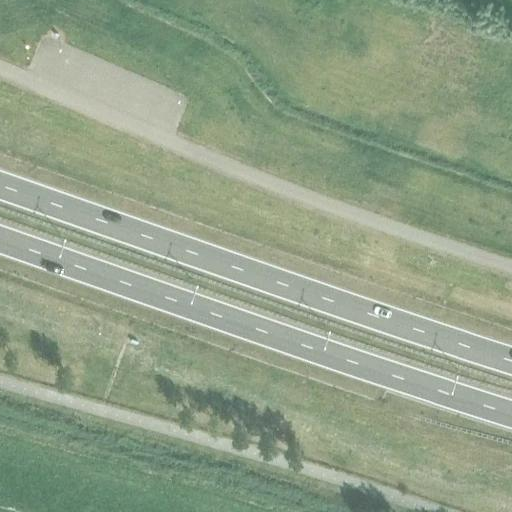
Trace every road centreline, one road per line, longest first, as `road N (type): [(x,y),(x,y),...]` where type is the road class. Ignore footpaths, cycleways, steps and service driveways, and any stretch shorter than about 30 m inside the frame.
road 1 (trunk): [(511,361),(0,185)]
road 2 (trunk): [(0,240),(511,415)]
